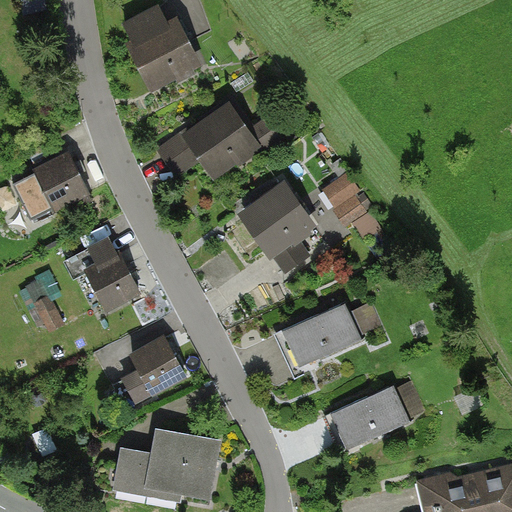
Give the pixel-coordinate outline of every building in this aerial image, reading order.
[(201,64),(178,20),(167,25),(158,7),(125,24),(134,43),(126,47),(149,91),(201,64)] [(262,145),(230,102),(160,153),(173,171),(195,155),(214,180),(262,145)] [(91,195),(69,153),(35,171),(57,213),(91,195)] [(364,192),(351,175),(328,192),(341,209),(337,212),(348,228),(368,213),(357,197),(364,192)] [(314,224),(284,183),(241,215),(284,273),(311,253),(298,236),(314,224)] [(105,311),(140,293),(111,238),(88,250),(96,264),(84,270),(105,311)] [(24,287),(45,333),(70,321),(50,275),(24,287)] [(364,343),(347,305),(284,332),(300,370),(364,343)] [(136,408),(190,377),(166,335),(131,355),(139,369),(119,380),(136,408)] [(413,426),(395,388),(334,415),(352,454),(413,426)] [(155,455),(124,450),(117,493),(184,503),(185,496),(212,501),(221,443),(158,432),(155,455)] [(511,511),(511,463),(422,484),(428,511),(511,511)]
